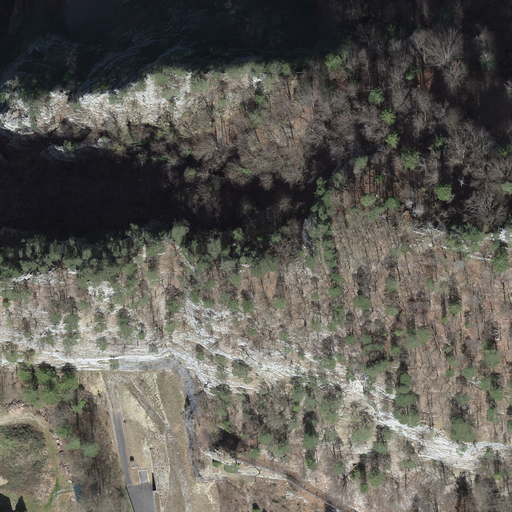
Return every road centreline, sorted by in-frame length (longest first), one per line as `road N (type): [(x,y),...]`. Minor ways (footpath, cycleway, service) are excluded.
road 1 (trunk): [(174,511),(114,133),(83,0)]
road 2 (track): [(52,511),(51,425),(41,415),(0,417)]
